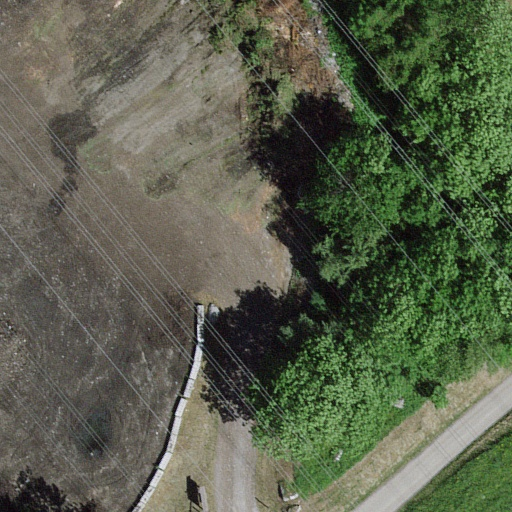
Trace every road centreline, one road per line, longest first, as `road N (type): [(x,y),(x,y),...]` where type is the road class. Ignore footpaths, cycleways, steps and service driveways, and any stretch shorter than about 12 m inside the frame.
road 1 (track): [(263,511),(235,273),(10,0)]
road 2 (track): [(383,511),(511,405)]
